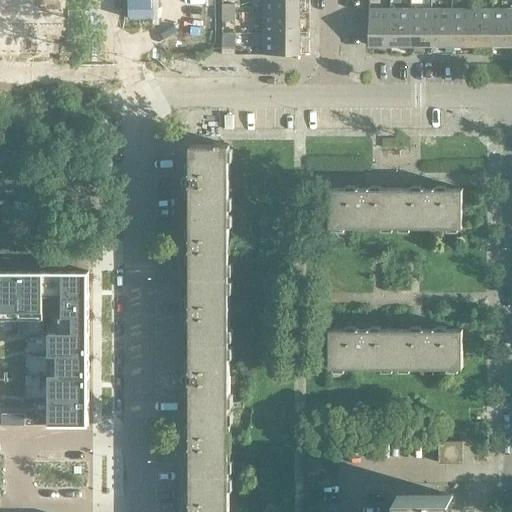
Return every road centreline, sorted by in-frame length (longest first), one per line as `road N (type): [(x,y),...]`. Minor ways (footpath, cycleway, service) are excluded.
road 1 (residential): [(324,94),(155,92),(136,108),(137,511)]
road 2 (residential): [(511,368),(510,94)]
road 3 (residential): [(510,94),(324,94)]
